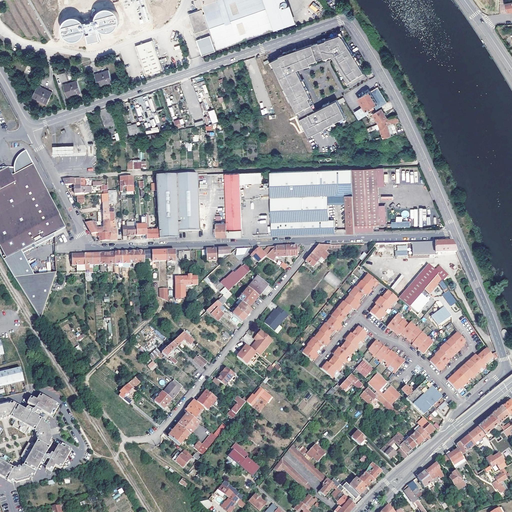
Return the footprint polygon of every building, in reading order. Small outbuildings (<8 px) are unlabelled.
[(195,35),(201,54),(293,23),(287,5),(281,8),(274,10),(271,3),(278,1),(277,0),(193,0),(197,10),(187,13),(195,35)] [(278,1),(271,3),(274,10),(281,8),(278,1)] [(101,42),(99,35),(112,32),(117,27),(117,24),(115,16),(110,11),(106,11),(98,12),(93,18),(93,22),(82,24),(76,20),(71,19),(64,20),(61,24),(60,30),(62,37),(66,41),(73,42),(79,41),(80,40),(86,40),(87,44),(101,42)] [(337,101),(337,100),(330,103),(324,106),(317,110),(314,104),(308,92),(310,91),(304,79),(302,80),(297,70),(304,67),(305,69),(311,67),(310,64),(310,63),(317,60),(324,58),(324,59),(332,57),(333,58),(337,64),(343,75),(346,80),(349,84),(350,86),(367,77),(360,65),(353,54),(343,36),(342,37),(341,34),(281,56),(271,61),(274,68),(285,88),(291,101),(297,112),(300,119),(306,129),(309,136),(322,130),(326,128),(325,127),(339,120),(346,117),(339,104),(337,101)] [(161,68),(151,39),(143,42),(140,41),(139,43),(134,45),(137,52),(136,53),(137,53),(138,57),(138,58),(139,58),(141,66),(141,67),(142,67),(144,74),(161,68)] [(355,53),(353,54),(360,65),(362,64),(355,53)] [(337,64),(335,65),(342,76),(343,75),(337,64)] [(112,82),(109,70),(95,75),(98,87),(112,82)] [(60,83),(68,81),(65,73),(58,74),(60,83)] [(81,93),(77,81),(63,85),(67,97),(81,93)] [(201,98),(209,96),(206,84),(202,85),(203,91),(200,92),(201,98)] [(47,104),(53,92),(38,86),(33,97),(47,104)] [(374,105),(376,109),(380,107),(387,102),(378,87),(370,91),(370,90),(369,91),(368,89),(365,92),(365,93),(358,98),(362,104),(366,110),(370,108),(371,110),(374,108),(373,106),(374,105)] [(285,88),(283,89),(289,102),(291,101),(285,88)] [(201,100),(204,110),(209,109),(207,98),(201,100)] [(362,104),(353,110),(359,119),(365,115),(368,114),(366,110),(362,104)] [(372,114),(381,109),(380,107),(376,109),(368,114),(365,115),(367,118),(372,114)] [(212,123),(218,122),(214,109),(208,111),(212,123)] [(378,123),(387,118),(381,109),(372,114),(378,123)] [(390,123),(399,120),(397,115),(387,118),(378,123),(383,137),(394,135),(390,123)] [(181,124),(184,123),(182,118),(174,121),(176,129),(182,127),(181,124)] [(127,126),(129,136),(140,133),(137,123),(127,126)] [(79,153),(78,146),(69,146),(55,147),(53,147),(53,155),(56,154),(69,154),(79,153)] [(14,169),(7,168),(11,176),(33,165),(27,152),(23,153),(20,155),(18,158),(16,161),(15,164),(14,169)] [(0,258),(3,264),(24,253),(22,249),(43,238),(44,232),(53,232),(54,233),(64,228),(33,165),(11,176),(7,168),(0,171),(0,258)] [(377,167),(352,169),(355,225),(386,224),(385,203),(379,204),(377,167)] [(352,169),(301,171),(303,233),(323,233),(335,232),(334,219),(329,219),(328,204),(328,195),(346,194),(346,203),(347,232),(355,232),(355,225),(352,169)] [(270,172),(272,235),(286,234),(303,233),(301,171),(270,172)] [(418,182),(417,171),(402,172),(403,183),(418,182)] [(262,172),(240,173),(240,183),(262,183),(262,172)] [(225,173),(227,222),(227,236),(229,236),(242,236),(240,183),(240,173),(225,173)] [(197,174),(176,175),(178,231),(186,231),(199,230),(197,174)] [(157,199),(157,208),(158,230),(159,239),(173,238),(179,238),(178,231),(176,175),(156,176),(156,183),(156,191),(157,199)] [(133,187),(132,177),(120,177),(120,193),(123,192),(123,187),(128,187),(133,187)] [(85,186),(85,179),(64,179),(63,179),(65,184),(74,184),(74,187),(85,186)] [(108,199),(108,204),(116,203),(115,191),(108,191),(108,194),(108,199)] [(343,203),(346,203),(346,194),(328,195),(328,204),(343,203)] [(391,227),(410,227),(410,221),(402,222),(402,217),(396,217),(396,222),(391,222),(391,227)] [(93,222),(86,223),(86,225),(91,234),(110,233),(109,222),(104,222),(104,229),(97,229),(93,222)] [(227,236),(227,222),(216,223),(216,228),(215,228),(215,232),(216,232),(216,237),(227,236)] [(146,235),(146,231),(146,225),(136,226),(136,227),(136,236),(146,235)] [(136,236),(136,227),(126,228),(126,226),(122,226),(123,235),(125,235),(127,235),(127,237),(129,237),(136,236)] [(146,235),(146,239),(152,239),(159,239),(158,230),(148,231),(146,231),(146,235)] [(423,252),(423,242),(412,243),(412,256),(435,255),(435,253),(435,252),(423,252)] [(423,252),(435,252),(435,242),(423,242),(423,252)] [(435,253),(456,252),(452,242),(435,242),(435,252),(435,253)] [(321,257),(324,259),(329,253),(326,251),(330,245),(318,245),(305,261),(313,267),(318,260),(321,257)] [(395,250),(395,256),(407,256),(407,245),(397,245),(397,250),(395,250)] [(286,257),(286,246),(281,247),(276,247),(266,256),(275,260),(277,257),(286,257)] [(296,246),(286,246),(286,257),(297,256),(296,246)] [(268,247),(263,252),(259,247),(251,255),(259,263),(266,256),(276,247),(268,247)] [(216,260),(216,249),(207,250),(202,250),(202,258),(206,258),(206,261),(216,260)] [(152,258),(152,262),(167,261),(166,251),(159,252),(152,252),(152,258)] [(169,251),(166,251),(167,261),(167,263),(175,262),(174,251),(169,251)] [(136,252),(137,266),(141,266),(141,263),(145,263),(145,259),(148,258),(152,258),(152,252),(138,252),(136,252)] [(362,261),(367,255),(364,252),(362,255),(359,253),(355,258),(358,260),(359,258),(362,261)] [(35,275),(24,253),(3,264),(12,278),(35,275)] [(85,265),(85,254),(72,254),(72,267),(78,266),(78,273),(85,273),(85,270),(85,265)] [(220,283),(225,287),(220,292),(224,295),(228,291),(251,270),(245,263),(242,266),(237,271),(237,272),(233,276),(231,274),(225,279),(220,283)] [(429,271),(402,302),(409,308),(411,306),(422,293),(424,291),(437,275),(429,271)] [(35,275),(12,278),(39,319),(45,306),(55,276),(56,273),(35,275)] [(367,277),(362,283),(370,289),(373,286),(373,285),(374,285),(375,286),(378,283),(366,274),(365,275),(367,277)] [(182,286),(198,285),(197,276),(191,277),(191,275),(187,275),(187,277),(182,277),(182,286)] [(437,275),(424,291),(429,294),(441,281),(437,275)] [(258,297),(268,285),(259,277),(249,289),(258,297)] [(361,284),(357,289),(365,296),(367,294),(367,293),(368,292),(369,293),(372,290),(370,289),(362,283),(360,281),(359,283),(361,284)] [(455,302),(443,284),(440,287),(444,292),(442,294),(449,305),(455,302)] [(349,296),(357,303),(360,299),(361,299),(361,298),(362,299),(365,296),(357,289),(354,287),(352,289),(354,290),(349,296)] [(168,289),(159,289),(160,297),(166,301),(168,302),(168,289)] [(257,298),(258,297),(249,289),(239,300),(242,303),(249,308),(257,298)] [(384,295),(381,298),(389,305),(394,299),(396,301),(397,299),(387,290),(384,293),(385,294),(385,295),(384,295)] [(227,300),(232,294),(228,291),(224,295),(223,296),(227,300)] [(422,293),(411,306),(418,313),(429,300),(422,293)] [(222,305),(227,300),(223,296),(217,301),(221,305),(222,305)] [(349,299),(345,304),(353,311),(355,308),(355,307),(356,307),(357,308),(360,305),(357,303),(349,296),(348,296),(347,297),(349,299)] [(377,302),(375,304),(384,311),(387,306),(389,308),(391,306),(389,305),(381,298),(379,297),(377,300),(378,300),(377,301),(377,302)] [(218,309),(221,305),(217,301),(206,312),(218,321),(224,314),(218,309)] [(342,305),(338,310),(346,317),(348,314),(349,313),(351,314),(353,311),(345,304),(342,301),(340,303),(342,305)] [(442,310),(432,318),(438,326),(451,317),(440,302),(437,302),(437,303),(442,310)] [(242,303),(237,308),(247,317),(251,312),(252,311),(249,308),(242,303)] [(372,310),(370,313),(378,320),(383,314),(385,316),(387,314),(384,311),(375,304),(372,307),(374,308),(373,309),(372,310)] [(288,315),(279,307),(276,311),(275,310),(269,316),(270,317),(269,318),(269,319),(267,319),(264,323),(274,331),(285,318),(285,319),(288,315)] [(233,314),(242,322),(243,321),(247,317),(237,308),(233,314)] [(336,312),(331,318),(340,325),(343,322),(343,321),(344,320),(345,321),(348,318),(346,317),(338,310),(336,309),(334,310),(336,312)] [(399,315),(398,313),(387,327),(392,331),(393,332),(402,320),(399,318),(398,317),(399,316),(399,315)] [(331,321),(327,326),(336,333),(338,330),(339,329),(340,330),(342,327),(340,325),(331,318),(331,317),(329,319),(331,321)] [(405,319),(404,318),(402,320),(393,332),(396,334),(397,333),(397,334),(398,334),(400,336),(401,335),(408,325),(405,322),(404,321),(404,320),(405,319)] [(413,322),(411,321),(408,325),(401,335),(404,337),(404,336),(405,337),(406,337),(407,339),(416,328),(413,325),(411,324),(412,323),(413,322)] [(324,326),(319,332),(328,339),(331,336),(331,335),(332,335),(333,336),(336,333),(327,326),(324,323),(322,325),(324,326)] [(449,332),(455,328),(451,323),(446,327),(449,332)] [(419,327),(417,326),(416,328),(407,339),(410,342),(410,341),(411,342),(412,342),(413,344),(422,333),(419,330),(417,329),(418,328),(419,327)] [(353,331),(351,334),(359,341),(363,344),(364,342),(363,341),(362,340),(366,336),(367,334),(358,327),(356,331),(355,331),(354,332),(353,331)] [(268,337),(261,331),(255,339),(257,341),(251,349),(256,354),(260,356),(271,342),(267,339),(268,337)] [(193,343),(195,341),(184,332),(172,343),(177,347),(184,340),(190,345),(193,342),(193,343)] [(319,335),(315,340),(324,347),(326,345),(326,344),(327,343),(328,344),(330,341),(328,339),(319,332),(317,334),(319,335)] [(424,333),(423,332),(422,333),(413,344),(412,345),(415,347),(416,347),(417,348),(419,349),(427,338),(424,336),(423,335),(424,334),(424,333)] [(346,337),(344,340),(346,342),(355,349),(356,349),(357,347),(356,347),(355,346),(357,344),(359,341),(351,334),(349,336),(348,337),(348,338),(346,337)] [(451,336),(450,337),(461,349),(464,347),(463,346),(464,345),(466,343),(457,334),(454,337),(453,338),(452,337),(451,336)] [(430,338),(429,336),(427,338),(419,349),(418,350),(421,353),(424,355),(433,343),(430,341),(429,339),(430,339),(430,338)] [(312,341),(307,347),(316,354),(319,350),(320,349),(321,350),(324,347),(315,340),(312,337),(310,339),(312,341)] [(461,349),(450,337),(448,338),(449,339),(450,340),(449,341),(446,344),(455,354),(456,353),(457,352),(458,352),(461,350),(461,349)] [(381,341),(378,338),(369,350),(370,351),(374,354),(374,355),(373,356),(374,358),(375,357),(376,356),(385,345),(386,344),(383,341),(382,342),(382,341),(381,341)] [(341,345),(339,348),(347,355),(351,358),(352,356),(351,355),(350,355),(354,350),(355,349),(346,342),(344,345),(343,346),(341,345)] [(446,344),(444,342),(443,344),(444,345),(443,346),(440,349),(449,359),(451,358),(451,357),(452,357),(453,358),(455,355),(455,354),(446,344)] [(177,347),(172,343),(161,353),(167,358),(178,347),(177,347)] [(387,347),(385,345),(376,356),(381,360),(380,361),(380,362),(381,363),(383,361),(392,350),(389,347),(389,348),(388,348),(387,347)] [(251,349),(247,346),(246,347),(237,358),(247,365),(250,361),(256,354),(251,349)] [(307,350),(303,354),(312,361),(314,359),(314,358),(315,358),(316,359),(318,356),(316,354),(307,347),(307,346),(305,348),(307,350)] [(335,351),(332,354),(334,356),(343,363),(344,364),(345,362),(344,361),(343,360),(345,358),(347,355),(339,348),(337,351),(336,351),(336,352),(335,351)] [(440,349),(439,348),(438,350),(439,351),(438,353),(435,355),(444,366),(446,364),(447,363),(448,364),(451,361),(449,359),(440,349)] [(449,379),(448,381),(457,391),(460,388),(461,387),(462,388),(463,389),(464,388),(463,387),(463,386),(467,382),(468,383),(469,384),(470,382),(468,380),(471,378),(473,376),(473,377),(474,378),(476,377),(475,376),(474,375),(478,371),(479,372),(480,373),(481,372),(480,370),(483,367),(484,366),(485,367),(486,368),(487,367),(485,365),(493,358),(487,349),(482,353),(481,353),(481,354),(480,353),(477,356),(475,354),(473,357),(473,358),(472,358),(470,360),(470,359),(467,362),(468,363),(467,363),(466,364),(465,365),(464,364),(461,367),(462,368),(461,368),(461,369),(459,370),(458,370),(456,372),(456,373),(456,374),(455,374),(453,376),(453,375),(450,378),(451,378),(450,379),(449,379)] [(394,352),(392,350),(383,361),(386,363),(388,365),(388,366),(387,367),(388,368),(390,366),(398,356),(399,355),(396,353),(395,353),(394,352)] [(260,356),(256,354),(250,361),(253,364),(260,356)] [(433,359),(430,362),(439,372),(441,370),(442,370),(442,369),(443,370),(446,367),(444,366),(435,355),(434,354),(433,356),(434,357),(434,358),(433,359)] [(193,360),(203,368),(207,363),(197,355),(193,360)] [(329,360),(327,363),(336,370),(339,372),(340,371),(339,370),(338,369),(342,364),(343,363),(334,356),(332,359),(331,360),(331,361),(329,360)] [(400,358),(398,356),(390,366),(393,369),(395,371),(394,371),(394,372),(395,374),(405,361),(402,359),(402,360),(401,359),(400,358)] [(373,370),(363,361),(356,369),(366,378),(373,370)] [(323,365),(320,368),(332,378),(333,376),(332,375),(333,372),(336,370),(327,363),(325,365),(324,366),(323,365)] [(220,376),(217,380),(218,381),(224,386),(228,382),(234,375),(226,367),(222,372),(222,373),(220,376)] [(0,386),(23,381),(21,369),(17,369),(11,371),(5,372),(0,373),(0,386)] [(365,386),(351,374),(340,387),(345,391),(353,382),(362,390),(365,386)] [(377,374),(368,384),(376,391),(379,394),(381,393),(379,391),(387,383),(377,374)] [(234,375),(228,382),(231,385),(237,377),(234,375)] [(128,384),(133,388),(139,383),(135,378),(128,384)] [(163,393),(172,400),(183,387),(174,380),(163,393)] [(426,381),(413,393),(409,397),(408,397),(406,399),(427,419),(436,410),(445,401),(426,381)] [(504,382),(499,387),(504,394),(509,390),(504,382)] [(132,401),(127,398),(125,396),(129,392),(133,388),(128,384),(119,391),(121,393),(119,395),(130,404),(132,401)] [(401,390),(408,397),(409,397),(413,393),(406,386),(401,390)] [(327,393),(331,396),(336,390),(331,387),(327,393)] [(381,393),(379,394),(391,405),(400,396),(391,387),(383,395),(381,393)] [(246,402),(251,407),(263,391),(260,389),(254,397),(252,395),(246,402)] [(364,392),(360,396),(369,405),(376,397),(389,409),(392,406),(391,405),(379,394),(376,391),(373,394),(367,389),(364,392)] [(207,391),(197,402),(205,409),(207,410),(217,399),(207,391)] [(163,393),(162,393),(154,403),(163,410),(172,400),(163,393)] [(29,404),(30,405),(38,410),(53,418),(60,406),(41,395),(38,401),(32,398),(29,404)] [(235,415),(245,403),(242,401),(237,397),(235,399),(239,403),(231,411),(235,415)] [(195,421),(205,409),(197,402),(194,400),(184,411),(187,414),(195,421)] [(511,415),(511,414),(511,413),(511,401),(509,401),(502,407),(501,408),(508,419),(510,422),(511,420),(511,415)] [(0,415),(0,417),(3,416),(2,412),(2,411),(3,411),(4,411),(6,411),(6,408),(9,403),(8,402),(0,404),(0,415)] [(11,402),(9,403),(6,408),(6,411),(4,411),(3,411),(2,411),(2,412),(3,416),(4,417),(5,417),(5,416),(6,416),(7,415),(15,420),(12,426),(25,433),(28,427),(36,432),(41,430),(45,424),(46,422),(35,416),(27,411),(11,402)] [(30,405),(27,411),(35,416),(38,410),(30,405)] [(392,406),(389,409),(395,415),(398,412),(392,406)] [(498,425),(508,419),(501,408),(497,412),(492,416),(498,425)] [(178,425),(189,434),(190,435),(199,424),(195,421),(187,414),(185,417),(178,425)] [(498,425),(492,416),(478,428),(485,436),(488,434),(498,425)] [(499,427),(503,432),(508,429),(511,426),(511,425),(511,424),(511,423),(504,428),(503,428),(501,425),(499,427)] [(47,425),(45,424),(41,430),(36,432),(37,433),(41,432),(42,432),(42,433),(42,434),(41,434),(42,436),(43,436),(50,440),(51,438),(47,425)] [(429,424),(423,430),(429,436),(435,430),(433,428),(429,424)] [(179,446),(189,434),(178,425),(168,437),(179,446)] [(415,433),(423,441),(427,438),(428,440),(430,438),(429,436),(423,430),(421,428),(420,428),(415,433)] [(478,428),(468,435),(474,444),(481,438),(485,436),(478,428)] [(216,438),(221,432),(218,429),(213,435),(216,438)] [(511,436),(511,434),(508,429),(503,432),(508,439),(511,436)] [(357,431),(352,438),(359,445),(365,439),(357,431)] [(51,441),(50,440),(43,436),(42,436),(41,434),(42,434),(42,433),(42,432),(41,432),(37,433),(36,434),(36,435),(37,436),(38,437),(33,446),(27,443),(20,456),(26,459),(21,467),(23,473),(29,476),(31,477),(40,463),(44,454),(51,441)] [(494,439),(490,442),(495,450),(496,451),(498,454),(499,455),(500,456),(509,450),(511,454),(511,444),(508,439),(503,432),(498,436),(501,440),(497,443),(494,439)] [(415,433),(410,438),(416,446),(417,447),(423,441),(415,433)] [(207,449),(216,438),(213,435),(211,434),(201,445),(207,449)] [(391,439),(394,442),(406,455),(412,450),(405,443),(402,440),(398,436),(396,434),(391,439)] [(456,445),(463,455),(474,445),(474,444),(468,435),(463,440),(456,445)] [(410,438),(405,443),(412,450),(416,446),(410,438)] [(483,440),(481,438),(474,444),(474,445),(477,448),(483,443),(483,440)] [(392,444),(394,442),(391,439),(381,450),(390,459),(395,453),(389,446),(391,444),(392,444)] [(58,442),(50,458),(45,466),(45,467),(51,471),(55,465),(60,468),(70,449),(58,442)] [(232,459),(253,476),(259,467),(247,458),(249,455),(235,443),(232,448),(234,450),(237,452),(232,459)] [(306,454),(312,459),(313,458),(318,462),(326,453),(316,444),(306,454)] [(331,482),(292,445),(288,451),(323,484),(323,487),(318,493),(321,496),(322,494),(325,497),(333,487),(336,490),(332,495),(336,502),(343,509),(342,510),(339,511),(350,511),(355,507),(356,505),(339,490),(331,482)] [(457,449),(450,454),(447,456),(450,462),(455,468),(465,462),(457,449)] [(234,450),(229,457),(232,459),(237,452),(234,450)] [(0,475),(13,483),(14,481),(18,474),(17,473),(18,473),(19,473),(20,474),(20,473),(20,472),(19,468),(19,467),(18,467),(17,467),(17,468),(16,469),(8,464),(11,459),(0,452),(0,475)] [(40,463),(45,466),(50,458),(44,454),(40,463)] [(175,462),(182,469),(189,461),(181,454),(175,462)] [(364,454),(359,460),(364,464),(369,458),(364,454)] [(485,459),(491,468),(496,465),(500,471),(502,470),(507,467),(500,456),(499,455),(498,454),(492,457),(491,455),(485,459)] [(446,456),(440,460),(444,466),(450,462),(447,456),(446,456)] [(277,464),(283,469),(308,493),(312,488),(308,484),(282,458),(277,464)] [(371,466),(365,473),(374,481),(382,472),(381,471),(370,461),(368,463),(371,466)] [(277,464),(273,469),(278,474),(283,469),(277,464)] [(427,471),(425,473),(429,478),(439,469),(436,464),(427,471)] [(21,467),(19,468),(20,472),(20,473),(20,474),(19,473),(18,473),(17,473),(18,474),(14,481),(16,482),(28,479),(29,476),(23,473),(21,467)] [(500,471),(502,475),(496,479),(496,480),(495,481),(495,482),(494,483),(502,495),(506,492),(501,482),(505,480),(508,479),(505,475),(502,470),(500,471)] [(465,485),(456,471),(452,474),(453,476),(449,478),(458,491),(465,485)] [(425,472),(417,478),(424,488),(432,483),(429,478),(425,473),(425,472)] [(374,481),(365,473),(358,480),(366,489),(374,481)] [(357,478),(349,485),(349,486),(358,495),(359,496),(366,489),(358,480),(357,478)] [(179,483),(187,488),(190,484),(182,479),(179,483)] [(354,499),(358,495),(349,486),(349,485),(345,481),(341,485),(334,479),(331,482),(339,490),(341,488),(354,499)] [(511,490),(505,480),(501,482),(506,492),(511,490)] [(407,486),(414,496),(420,492),(412,482),(407,486)] [(233,506),(239,498),(236,496),(226,489),(221,485),(218,490),(216,491),(222,497),(225,495),(229,498),(228,499),(229,500),(227,502),(225,503),(223,505),(224,509),(228,511),(230,511),(234,507),(233,506)] [(239,493),(229,485),(226,489),(236,496),(239,493)] [(407,486),(403,490),(415,506),(416,504),(422,511),(425,511),(414,496),(407,486)] [(441,503),(444,501),(435,487),(432,489),(441,503)] [(256,494),(249,502),(259,511),(266,504),(256,494)] [(314,499),(309,495),(303,502),(302,501),(294,509),(297,511),(298,511),(301,509),(303,511),(305,509),(309,505),(314,499)] [(314,499),(309,505),(311,507),(318,499),(316,498),(314,499)] [(208,500),(200,503),(207,510),(213,505),(208,500)]
